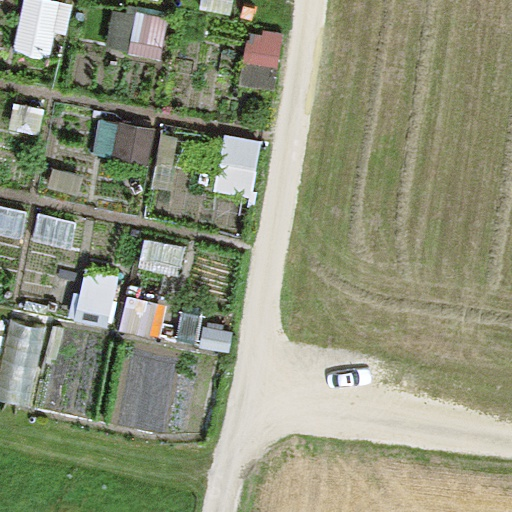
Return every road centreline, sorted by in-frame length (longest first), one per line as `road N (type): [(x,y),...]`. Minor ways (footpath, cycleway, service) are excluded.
road 1 (track): [(309,0),(249,393),(216,511)]
road 2 (track): [(249,393),(511,430)]
